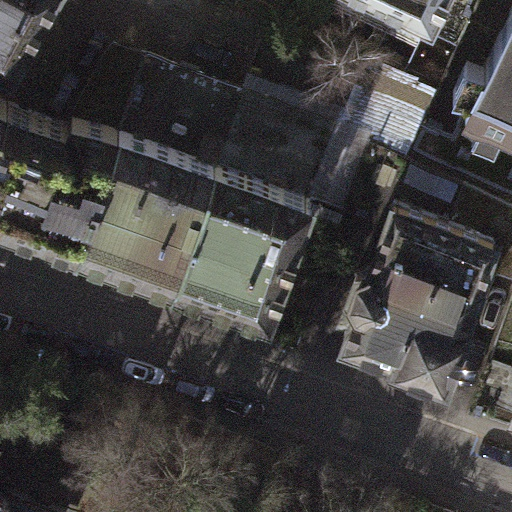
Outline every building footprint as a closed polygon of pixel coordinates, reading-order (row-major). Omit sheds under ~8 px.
[(0,0),(0,56),(8,61),(43,0),(0,0)] [(356,0),(416,28),(429,1),(429,0),(356,0)] [(511,0),(507,0),(459,105),(511,129),(511,0)] [(222,290),(269,307),(306,190),(310,177),(219,142),(242,83),(111,34),(78,94),(62,89),(58,99),(0,76),(0,210),(22,218),(119,253),(222,290)] [(344,99),(249,64),(242,83),(219,142),(310,177),(306,190),(344,204),(372,135),(411,152),(442,80),(363,49),(344,99)] [(348,291),(333,334),(448,373),(485,264),(500,219),(454,204),(386,180),(363,248),(352,250),(341,279),(348,291)] [(500,219),(485,264),(511,273),(511,200),(462,180),(454,204),(500,219)] [(0,511),(66,511),(69,507),(0,481),(0,511)] [(463,511),(436,501),(431,511),(463,511)]
